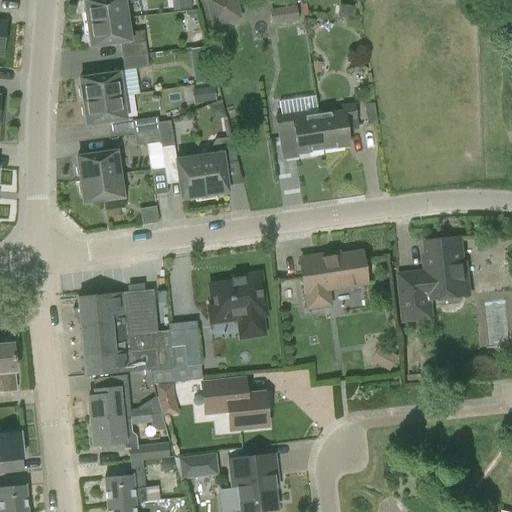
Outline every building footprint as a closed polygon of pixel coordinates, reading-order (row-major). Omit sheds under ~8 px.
[(86,0),(82,1),(86,24),(125,18),(123,4),(139,1),(138,0),(86,0)] [(204,0),(212,27),(242,19),(236,0),(204,0)] [(294,4),(277,7),(279,22),(297,19),(294,4)] [(127,33),(125,18),(86,24),(89,47),(118,43),(120,58),(145,54),(142,31),(127,33)] [(194,49),(197,79),(206,78),(202,48),(194,49)] [(139,92),(135,68),(147,66),(145,54),(120,58),(122,70),(117,71),(117,73),(78,79),(81,101),(121,95),(139,92)] [(197,102),(216,97),(213,85),(194,90),(197,102)] [(85,126),(124,120),(121,95),(81,101),(82,107),(80,108),(82,116),(83,117),(85,126)] [(341,106),(342,113),(316,117),(321,151),(349,146),(346,130),(358,129),(354,104),(341,106)] [(298,157),(298,155),(321,151),(316,117),(306,119),(305,111),(274,116),(281,160),(298,157)] [(131,121),(133,134),(158,130),(157,123),(156,117),(131,121)] [(169,121),(157,123),(158,130),(160,142),(160,148),(173,146),(169,121)] [(135,146),(160,142),(158,130),(133,134),(135,146)] [(209,155),(198,157),(204,196),(228,193),(223,164),(236,161),(230,137),(218,139),(215,140),(209,151),(209,155)] [(77,174),(78,175),(79,181),(119,175),(115,152),(75,158),(77,166),(75,167),(77,174)] [(181,200),(204,196),(198,157),(175,160),(181,200)] [(154,195),(167,193),(163,168),(151,170),(154,195)] [(109,209),(123,207),(119,175),(79,181),(80,185),(78,186),(79,193),(81,194),(82,204),(108,200),(109,209)] [(435,320),(433,300),(469,295),(462,239),(425,243),(428,271),(397,274),(402,323),(435,320)] [(322,291),(367,284),(362,253),(300,262),(305,294),(308,309),(324,307),(322,291)] [(214,304),(209,305),(211,323),(245,317),(248,336),(264,334),(261,315),(266,314),(260,274),(242,277),(242,278),(232,280),(233,283),(211,287),(214,304)] [(123,293),(77,298),(85,376),(150,370),(172,367),(170,346),(129,351),(128,337),(155,334),(155,333),(151,291),(123,294),(123,293)] [(172,367),(150,370),(152,384),(202,379),(197,328),(183,329),(184,345),(170,346),(172,367)] [(0,346),(0,392),(17,391),(15,373),(14,373),(11,345),(0,346)] [(395,368),(399,351),(378,347),(375,363),(395,368)] [(87,397),(89,421),(122,418),(158,414),(157,404),(149,405),(149,410),(128,413),(124,376),(97,378),(97,380),(93,381),(94,397),(87,397)] [(264,393),(246,395),(244,379),(203,384),(207,416),(227,414),(229,431),(267,427),(264,393)] [(175,383),(159,384),(162,413),(178,412),(175,383)] [(92,446),(99,445),(100,452),(130,449),(131,461),(141,460),(152,459),(150,444),(137,445),(136,436),(131,432),(130,424),(150,422),(150,424),(160,423),(158,414),(122,418),(89,421),(92,446)] [(0,473),(23,471),(19,435),(0,436),(0,473)] [(180,479),(218,475),(215,453),(177,457),(180,479)] [(270,455),(228,461),(231,487),(237,486),(240,511),(260,511),(277,510),(270,455)] [(104,478),(106,506),(134,503),(133,502),(145,501),(141,460),(131,461),(129,461),(130,476),(104,478)] [(0,511),(26,511),(24,486),(0,488),(0,511)] [(134,511),(134,503),(106,506),(106,511),(134,511)]
